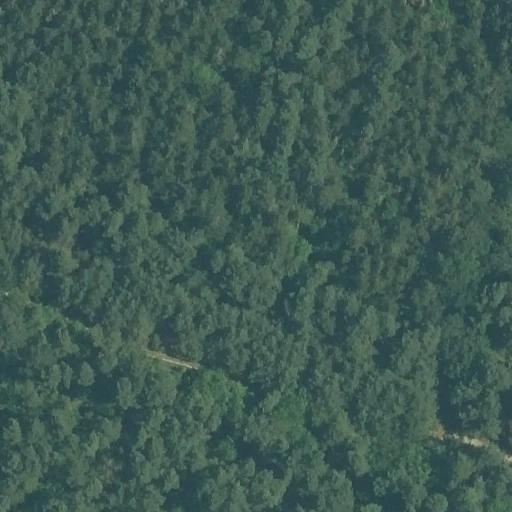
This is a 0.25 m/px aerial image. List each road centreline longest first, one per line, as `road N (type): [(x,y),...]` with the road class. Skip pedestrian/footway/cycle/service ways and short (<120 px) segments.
road 1 (track): [(511,469),(461,441),(367,445),(0,284)]
road 2 (track): [(461,441),(442,416),(437,381),(511,150)]
